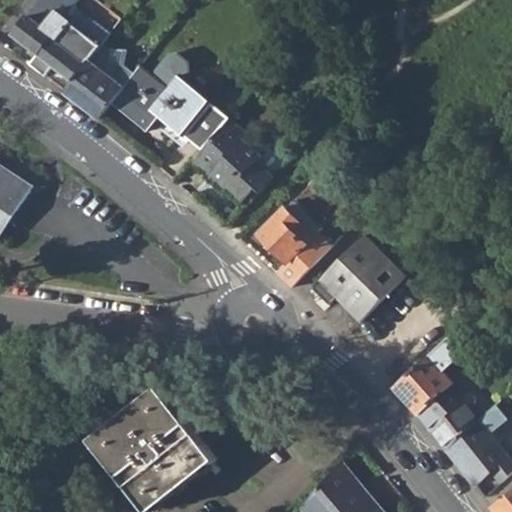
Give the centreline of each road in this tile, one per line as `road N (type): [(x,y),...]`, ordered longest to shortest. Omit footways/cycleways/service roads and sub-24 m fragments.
road 1 (tertiary): [(254,323),(213,249),(0,81)]
road 2 (tertiary): [(454,511),(372,407),(330,368),(254,323)]
road 3 (residential): [(0,317),(198,337),(254,323)]
